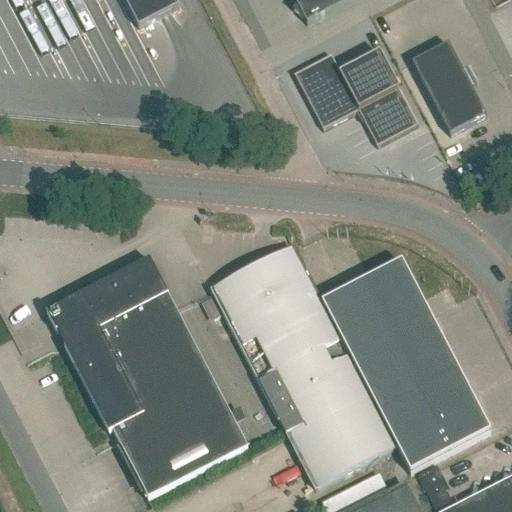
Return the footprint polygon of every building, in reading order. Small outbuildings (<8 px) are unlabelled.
[(179,12),(172,0),(122,0),(139,32),(179,12)] [(308,29),(344,10),(338,0),(292,0),(298,10),(294,15),(305,23),(308,29)] [(338,0),(344,10),(362,0),(338,0)] [(452,139),(488,120),(450,48),(414,68),(452,139)] [(381,57),(341,78),(332,61),(333,61),(332,60),(295,80),(295,81),(323,134),(324,135),(358,117),(363,127),(365,126),(377,150),(377,151),(378,152),(419,130),(381,57)] [(397,448),(324,307),(295,252),(214,295),(315,490),(397,448)] [(102,293),(200,480),(250,454),(152,265),(144,270),(102,293)] [(408,475),(492,432),(476,401),(471,404),(461,385),(470,380),(465,371),(456,375),(445,356),(451,353),(405,265),(324,307),(397,448),(409,471),(407,472),(408,475)] [(151,505),(200,480),(102,293),(50,319),(113,439),(116,437),(151,505)] [(196,296),(177,307),(184,318),(202,308),(196,296)] [(436,511),(511,511),(511,483),(456,511),(455,511),(447,495),(451,493),(441,474),(439,470),(419,480),(436,511)] [(417,511),(406,488),(360,511),(417,511)]
